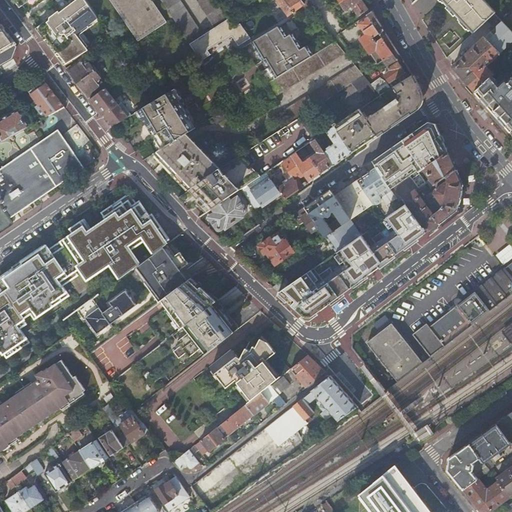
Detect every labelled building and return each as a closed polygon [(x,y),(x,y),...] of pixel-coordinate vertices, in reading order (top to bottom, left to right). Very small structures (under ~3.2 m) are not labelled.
[(14,0),(21,8),(33,0),(14,0)] [(44,24),(37,29),(56,55),(65,66),(66,66),(89,51),(77,35),(99,19),(86,0),(75,0),(59,12),(58,10),(44,21),(44,24)] [(110,0),(139,42),(174,19),(164,4),(164,3),(162,0),(110,0)] [(164,4),(174,19),(190,44),(203,36),(179,0),(162,0),(164,3),(164,4)] [(196,0),(216,28),(228,19),(223,11),(215,0),(196,0)] [(276,0),(289,16),(292,14),(310,1),(309,0),(306,0),(303,3),(301,0),(294,0),(293,1),(292,0),(276,0)] [(361,0),(345,0),(340,3),(342,5),(340,7),(343,12),(345,10),(346,11),(351,7),(355,12),(358,18),(369,11),(361,0)] [(442,0),(443,1),(447,4),(473,34),(494,14),(495,13),(483,0),(442,0)] [(292,14),(295,18),(308,10),(314,6),(310,1),(292,14)] [(372,12),(366,16),(368,18),(358,25),(365,35),(360,39),(365,47),(381,37),(378,33),(384,30),(372,12)] [(492,62),(511,42),(511,32),(502,22),(453,68),(464,81),(475,93),(494,75),(498,72),(495,69),(491,72),(485,66),(488,63),(490,64),(491,64),(492,65),(493,64),(492,62)] [(0,26),(0,66),(13,60),(17,48),(2,30),(0,26)] [(281,26),(252,43),(257,51),(264,63),(266,62),(270,59),(274,67),(270,69),(270,70),(276,79),(314,55),(312,53),(310,49),(308,46),(305,48),(303,49),(297,40),(293,34),(288,37),(281,26)] [(391,41),(384,30),(378,33),(381,37),(365,47),(371,55),(378,65),(383,61),(393,54),(393,55),(398,52),(391,41)] [(345,54),(335,42),(314,55),(276,79),(268,84),(276,97),(345,54)] [(264,63),(257,51),(256,52),(255,56),(260,63),(263,64),(264,63)] [(405,63),(398,52),(393,55),(393,54),(383,61),(388,69),(390,72),(387,74),(385,75),(394,88),(413,76),(405,63)] [(71,67),(68,70),(79,84),(96,72),(94,70),(95,68),(93,66),(91,66),(85,58),(80,61),(82,63),(73,70),(71,67)] [(266,62),(270,69),(274,67),(270,59),(266,62)] [(207,70),(202,62),(191,69),(196,77),(207,70)] [(363,75),(356,66),(284,111),(292,123),(300,118),(303,116),(320,105),(364,76),(363,75)] [(97,73),(96,72),(79,84),(90,99),(93,96),(91,94),(100,87),(101,89),(106,85),(100,78),(101,76),(99,73),(97,73)] [(508,82),(498,72),(494,75),(475,93),(503,123),(507,128),(511,133),(511,132),(511,75),(509,77),(511,79),(508,82)] [(416,84),(413,76),(394,88),(391,90),(381,96),(388,106),(367,120),(378,137),(418,108),(421,93),(416,84)] [(381,96),(391,90),(382,81),(373,86),(381,96)] [(44,112),(47,116),(63,107),(59,102),(46,84),(39,89),(37,86),(29,92),(38,105),(35,107),(41,115),(44,112)] [(119,105),(106,89),(91,100),(104,117),(113,128),(129,118),(119,105)] [(176,89),(155,102),(139,112),(144,121),(147,125),(146,126),(153,138),(154,137),(155,138),(162,150),(187,135),(193,131),(188,122),(190,120),(189,118),(186,114),(185,111),(179,102),(182,100),(181,97),(178,93),(176,89)] [(188,109),(182,100),(179,102),(185,111),(188,109)] [(119,105),(129,118),(133,116),(123,103),(119,105)] [(353,154),(378,137),(367,120),(360,110),(338,126),(336,124),(334,126),(335,128),(353,154)] [(0,121),(0,139),(1,142),(32,124),(28,116),(24,118),(19,111),(0,121)] [(226,119),(222,113),(213,119),(217,125),(226,119)] [(306,121),(303,116),(300,118),(310,134),(325,124),(317,113),(306,121)] [(372,163),(376,169),(391,191),(410,177),(419,189),(427,183),(426,182),(420,174),(425,171),(440,161),(440,160),(449,154),(444,143),(440,137),(441,136),(437,127),(436,125),(428,124),(372,163)] [(335,167),(353,154),(335,128),(328,133),(335,144),(327,149),(324,144),(321,146),(335,167)] [(0,203),(11,219),(49,192),(85,167),(57,130),(0,169),(0,203)] [(194,143),(187,135),(162,150),(155,155),(156,157),(162,163),(188,191),(189,192),(194,189),(200,184),(205,180),(220,170),(194,143)] [(322,175),(335,167),(321,146),(317,140),(311,144),(317,151),(309,156),(322,175)] [(245,153),(220,170),(205,180),(200,184),(194,189),(189,192),(180,199),(189,208),(189,209),(190,209),(191,209),(192,209),(193,209),(193,208),(199,205),(206,215),(213,210),(221,205),(226,201),(228,200),(242,191),(248,187),(262,178),(252,164),(245,153)] [(322,175),(309,156),(302,161),(297,153),(292,157),(305,175),(310,184),(322,175)] [(427,183),(419,189),(416,192),(404,200),(407,205),(426,232),(427,233),(439,224),(457,210),(457,209),(463,187),(463,186),(457,171),(449,154),(440,160),(440,161),(425,171),(431,179),(426,182),(427,183)] [(162,163),(156,157),(154,158),(186,192),(188,191),(162,163)] [(305,175),(292,157),(284,163),(292,175),(286,179),(288,182),(284,185),(285,187),(279,192),(280,194),(282,196),(285,201),(304,188),(299,180),(305,175)] [(361,179),(357,182),(373,205),(374,206),(375,205),(377,206),(378,206),(380,205),(381,204),(382,202),(382,201),(382,200),(393,193),(391,191),(376,169),(370,173),(368,175),(366,176),(365,174),(359,178),(361,179)] [(273,183),(270,179),(251,191),(248,187),(242,191),(256,210),(261,207),(280,194),(279,192),(273,183)] [(346,189),(335,197),(351,221),(373,205),(357,182),(346,189)] [(463,187),(457,209),(462,210),(467,188),(463,187)] [(331,191),(305,208),(319,229),(326,238),(327,238),(333,233),(323,219),(326,217),(329,218),(331,216),(331,214),(334,212),(343,226),(351,221),(335,197),(331,191)] [(381,204),(380,205),(384,202),(388,208),(398,202),(393,193),(382,200),(382,201),(382,202),(381,204)] [(282,196),(280,194),(261,207),(263,209),(282,196)] [(0,352),(2,351),(7,359),(29,343),(18,329),(27,323),(23,318),(30,314),(35,320),(62,301),(60,298),(67,293),(62,288),(71,282),(79,294),(91,285),(88,280),(110,264),(120,279),(135,268),(167,244),(139,203),(136,205),(129,196),(103,214),(107,220),(87,234),(80,224),(72,230),(74,234),(49,251),(47,247),(10,272),(12,275),(0,282),(0,287),(3,291),(0,293),(0,352)] [(231,204),(228,200),(226,201),(221,205),(235,224),(242,219),(241,217),(246,213),(246,212),(238,199),(237,199),(236,198),(233,201),(234,202),(231,204)] [(11,219),(0,203),(0,231),(1,232),(14,223),(11,219)] [(235,224),(221,205),(213,210),(216,214),(213,216),(212,215),(209,217),(210,218),(209,219),(219,231),(220,232),(225,228),(226,230),(235,224)] [(362,236),(338,253),(339,254),(335,257),(341,265),(344,262),(346,265),(316,286),(315,283),(319,281),(311,270),(290,286),(279,293),(278,294),(304,318),(312,318),(426,232),(407,205),(387,218),(388,219),(385,222),(390,230),(394,227),(396,230),(371,248),(362,236)] [(319,229),(305,208),(298,213),(313,233),(319,229)] [(362,236),(351,221),(343,226),(333,233),(327,238),(337,253),(338,253),(362,236)] [(277,236),(270,241),(269,241),(259,248),(264,255),(267,253),(270,257),(276,265),(293,254),(285,243),(283,245),(277,236)] [(511,244),(511,243),(495,255),(503,266),(511,259),(511,244)] [(176,256),(167,244),(135,268),(149,287),(159,302),(162,300),(166,297),(188,281),(182,272),(180,270),(189,264),(180,252),(176,256)] [(427,326),(413,337),(429,358),(469,327),(488,312),(497,306),(511,293),(511,264),(505,270),(474,294),(475,294),(463,303),(461,301),(460,300),(459,300),(458,300),(457,301),(456,302),(456,303),(456,304),(457,305),(459,307),(429,330),(427,326)] [(188,281),(192,278),(186,269),(182,272),(188,281)] [(200,288),(201,287),(192,278),(188,281),(196,288),(198,290),(200,288)] [(277,290),(279,293),(290,286),(285,279),(275,287),(277,290)] [(170,307),(185,327),(186,326),(215,303),(206,295),(200,288),(198,290),(196,288),(188,281),(166,297),(172,306),(170,307)] [(206,295),(215,303),(218,302),(219,301),(203,285),(201,287),(200,288),(206,295)] [(135,305),(123,288),(113,295),(108,287),(77,308),(94,333),(135,305)] [(162,300),(168,309),(170,307),(172,306),(166,297),(162,300)] [(202,348),(207,354),(213,349),(226,339),(239,329),(228,314),(218,302),(215,303),(186,326),(190,332),(178,342),(181,346),(174,352),(179,358),(187,353),(190,358),(202,348)] [(166,310),(181,330),(185,327),(170,307),(168,309),(166,310)] [(140,332),(150,326),(143,316),(134,321),(140,332)] [(511,323),(501,332),(511,345),(511,344),(511,323)] [(396,384),(421,364),(391,325),(366,345),(396,384)] [(272,385),(279,379),(265,362),(277,352),(268,341),(263,339),(260,338),(255,346),(253,346),(251,350),(246,348),(241,358),(237,356),(233,350),(211,368),(227,388),(237,380),(253,400),(266,390),(272,385)] [(317,381),(327,373),(308,356),(291,369),(307,389),(317,381)] [(0,452),(19,439),(18,437),(60,407),(62,410),(86,393),(84,391),(86,390),(76,375),(74,376),(62,359),(48,369),(47,368),(37,375),(40,380),(33,385),(31,382),(0,403),(0,452)] [(290,384),(283,376),(279,379),(272,385),(279,394),(290,384)] [(339,421),(358,407),(344,392),(331,377),(312,392),(318,397),(321,401),(317,404),(324,411),(322,413),(327,420),(334,415),(339,421)] [(247,405),(255,415),(280,395),(279,394),(272,385),(266,390),(253,400),(247,405)] [(306,420),(312,428),(316,426),(314,423),(319,419),(308,405),(318,397),(312,392),(294,406),(306,420)] [(115,409),(125,401),(121,396),(120,396),(110,404),(115,409)] [(229,435),(255,415),(247,405),(221,425),(229,435)] [(279,447),(283,451),(312,428),(306,420),(294,406),(265,429),(273,439),(279,447)] [(511,439),(511,412),(510,414),(495,424),(509,442),(511,439)] [(122,435),(129,445),(150,431),(142,422),(139,424),(134,416),(126,421),(124,417),(114,423),(115,425),(119,431),(124,429),(126,433),(122,435)] [(509,442),(495,424),(482,434),(469,443),(480,459),(484,464),(510,445),(509,442)] [(112,456),(129,445),(122,435),(118,438),(115,433),(119,431),(115,425),(111,428),(112,430),(100,438),(112,456)] [(200,451),(202,454),(207,449),(210,452),(230,436),(229,435),(221,425),(218,428),(201,441),(196,446),(200,451)] [(82,435),(78,429),(70,435),(74,442),(82,435)] [(193,486),(200,496),(273,439),(265,429),(193,486)] [(92,469),(109,458),(97,440),(80,451),(92,469)] [(446,471),(462,490),(477,479),(480,477),(478,475),(475,477),(472,472),(474,471),(474,465),(473,464),(480,459),(469,443),(458,452),(448,459),(446,471)] [(59,457),(53,447),(48,451),(54,461),(59,457)] [(190,450),(175,462),(179,466),(181,469),(183,469),(188,466),(191,469),(192,469),(200,463),(190,450)] [(75,480),(92,469),(80,451),(63,462),(75,480)] [(31,464),(38,475),(43,472),(43,468),(37,459),(34,462),(31,464)] [(72,482),(60,464),(45,474),(57,492),(72,482)] [(430,511),(401,474),(396,466),(395,465),(384,474),(384,475),(359,494),(359,495),(372,511),(430,511)] [(498,483),(509,498),(511,496),(511,467),(496,480),(498,483)] [(478,475),(480,477),(489,471),(487,468),(478,475)] [(8,482),(7,482),(12,490),(17,486),(12,479),(8,482)] [(490,511),(509,498),(498,483),(486,491),(477,479),(462,490),(473,504),(478,510),(490,511)] [(157,491),(165,504),(179,495),(170,481),(156,490),(157,491)] [(20,491),(31,508),(45,500),(35,485),(29,489),(27,487),(20,491)] [(14,511),(25,511),(31,508),(20,491),(6,500),(14,511)] [(154,493),(162,506),(165,504),(157,491),(154,493)] [(136,503),(142,511),(160,511),(151,497),(148,499),(146,497),(136,503)] [(124,511),(142,511),(136,503),(124,511)]
